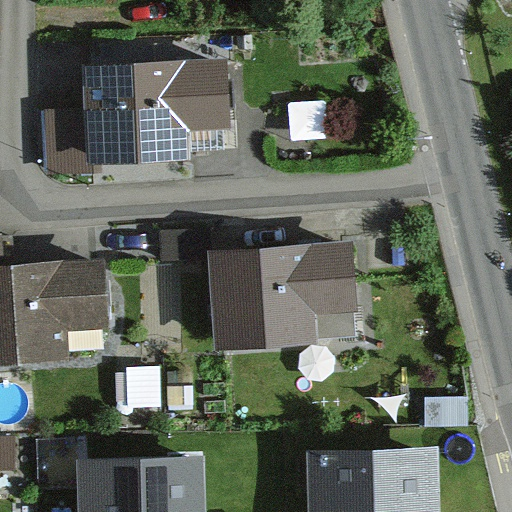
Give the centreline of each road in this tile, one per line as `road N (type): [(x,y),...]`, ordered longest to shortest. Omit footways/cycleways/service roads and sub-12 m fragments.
road 1 (residential): [(466,181),(51,213),(29,200),(20,175),(15,0)]
road 2 (tertiary): [(511,366),(466,181)]
road 3 (tertiary): [(466,181),(422,0)]
